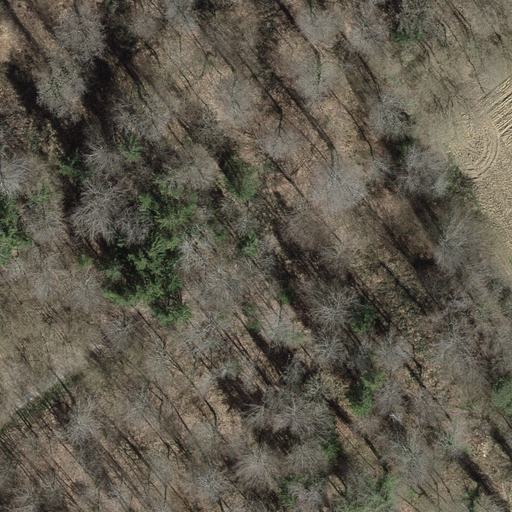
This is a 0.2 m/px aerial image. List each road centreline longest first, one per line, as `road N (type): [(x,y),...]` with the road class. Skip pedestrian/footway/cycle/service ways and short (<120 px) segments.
road 1 (track): [(511,262),(419,116)]
road 2 (track): [(0,413),(125,317)]
